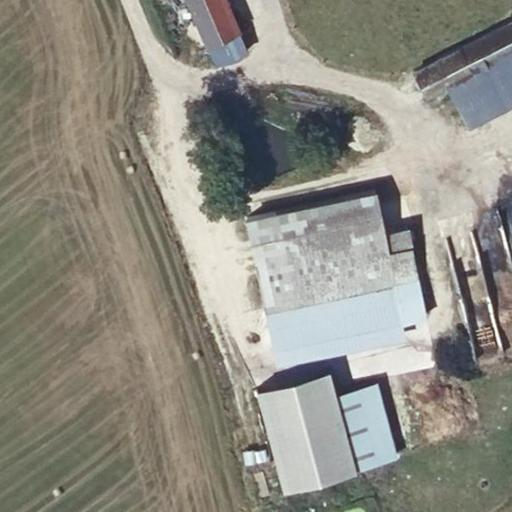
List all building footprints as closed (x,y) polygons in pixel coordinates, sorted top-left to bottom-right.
[(188,0),(209,47),(239,33),(224,0),(188,0)] [(511,24),(410,75),(425,103),(511,59),(511,24)] [(239,33),(209,47),(217,66),(247,53),(239,33)] [(256,220),(289,351),(439,314),(416,223),(392,228),(382,188),(256,220)] [(275,391),(308,485),(417,448),(392,377),(355,390),(347,366),(275,391)]
